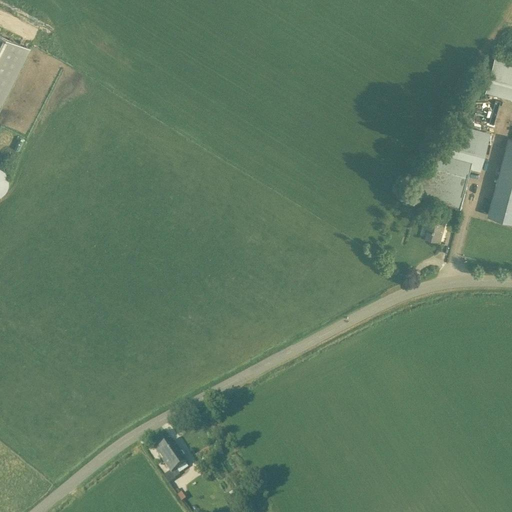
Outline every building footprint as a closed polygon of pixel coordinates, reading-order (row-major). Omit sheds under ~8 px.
[(0,105),(1,103),(29,48),(0,33),(0,105)] [(511,56),(492,50),(481,88),(511,97),(511,56)] [(489,133),(448,122),(447,127),(439,125),(431,157),(470,168),(480,170),(489,133)] [(486,214),(511,221),(511,138),(507,138),(486,214)] [(416,176),(412,195),(460,208),(465,190),(464,189),(470,168),(431,157),(416,176)] [(0,196),(1,195),(5,192),(7,188),(8,183),(7,178),(6,174),(3,170),(0,168),(0,196)] [(440,242),(445,222),(441,221),(442,217),(427,213),(423,229),(426,230),(424,238),(440,242)] [(172,442),(157,452),(161,458),(159,461),(163,466),(166,465),(171,472),(172,473),(171,474),(175,479),(176,479),(180,475),(176,470),(187,463),(172,442)]
